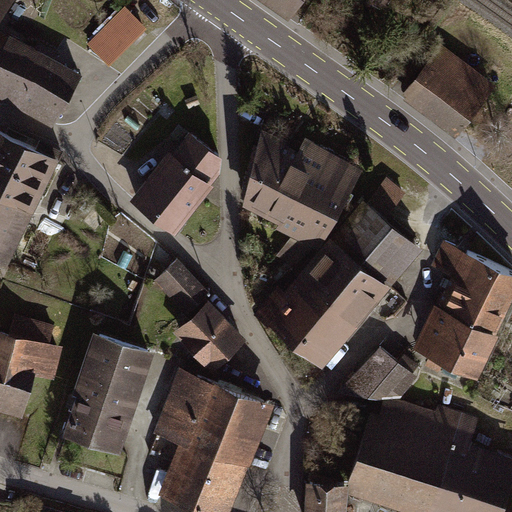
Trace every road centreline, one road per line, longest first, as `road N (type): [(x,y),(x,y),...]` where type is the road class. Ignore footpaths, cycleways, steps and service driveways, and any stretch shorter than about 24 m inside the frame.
road 1 (primary): [(245,21),(382,118),(511,227)]
road 2 (residential): [(279,511),(298,409),(243,315),(230,272)]
road 3 (residential): [(230,272),(228,70),(245,21)]
road 4 (residential): [(230,272),(183,249),(128,204),(72,142)]
road 5 (residential): [(210,0),(72,142)]
road 6 (residential): [(0,469),(138,511)]
